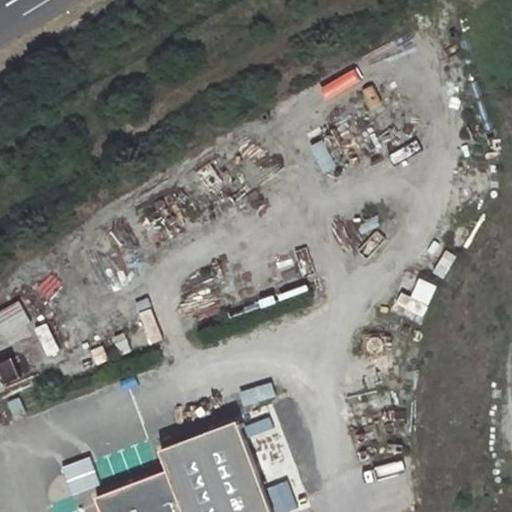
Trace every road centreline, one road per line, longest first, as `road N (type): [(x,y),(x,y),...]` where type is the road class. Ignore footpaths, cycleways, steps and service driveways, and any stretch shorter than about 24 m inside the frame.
road 1 (unknown): [(15,511),(13,466),(46,442),(302,374),(337,344),(427,217),(466,88)]
road 2 (unknown): [(311,511),(302,374)]
